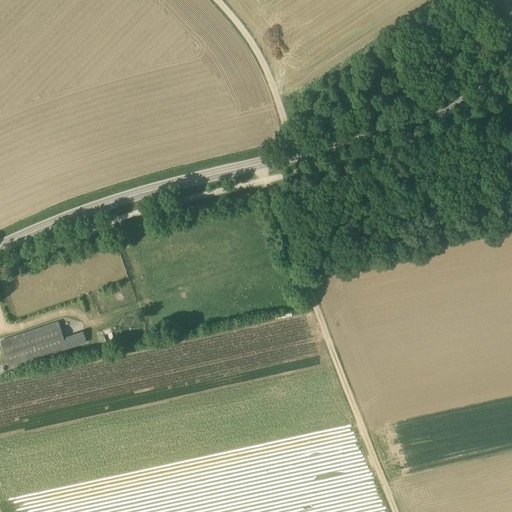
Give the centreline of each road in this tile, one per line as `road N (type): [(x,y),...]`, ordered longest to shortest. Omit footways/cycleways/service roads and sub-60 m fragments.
road 1 (secondary): [(0,244),(105,203),(511,82)]
road 2 (track): [(299,170),(265,69),(214,0)]
